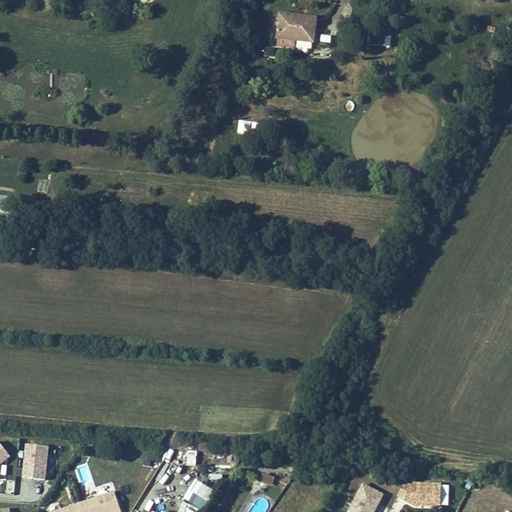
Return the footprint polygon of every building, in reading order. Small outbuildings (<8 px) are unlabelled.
[(318,17),(280,12),(276,46),(295,49),(296,39),(316,41),(318,17)] [(393,36),(374,34),(373,46),(392,48),(393,36)] [(276,49),(266,48),(265,56),(275,57),(276,49)] [(264,124),(240,121),(239,135),(262,138),(264,124)] [(12,196),(0,195),(0,208),(11,210),(12,196)] [(50,447),(27,445),(24,477),(47,479),(50,447)] [(271,486),(275,477),(263,472),(259,481),(271,486)] [(201,482),(189,502),(205,511),(216,491),(201,482)] [(448,507),(450,484),(401,482),(400,504),(448,507)] [(374,511),(385,494),(364,483),(347,511),(374,511)] [(118,511),(113,493),(94,499),(76,505),(60,510),(51,511),(118,511)]
